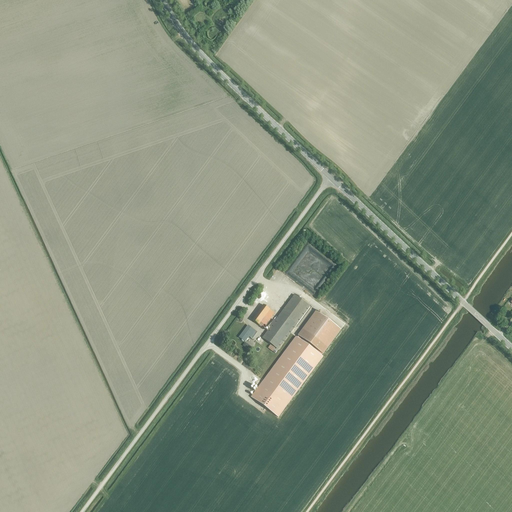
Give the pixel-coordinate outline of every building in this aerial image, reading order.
[(262,338),(278,350),(310,307),(294,295),(262,338)] [(252,321),(263,329),(274,313),(264,305),(252,321)] [(298,336),(323,354),(341,330),(315,311),(298,336)] [(249,337),(251,338),(256,332),(248,326),(239,338),(245,342),(249,337)] [(296,337),(251,398),(278,418),(323,357),(296,337)] [(253,375),(259,379),(262,375),(256,371),(253,375)]
